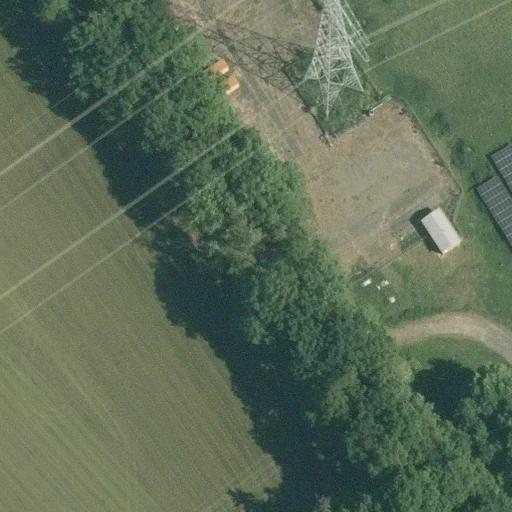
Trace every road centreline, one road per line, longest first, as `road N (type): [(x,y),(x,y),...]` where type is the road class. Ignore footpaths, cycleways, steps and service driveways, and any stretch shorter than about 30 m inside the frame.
road 1 (unclassified): [(511,347),(478,329),(392,339),(353,321),(331,288),(229,212),(93,0)]
road 2 (unknown): [(314,276),(511,149)]
